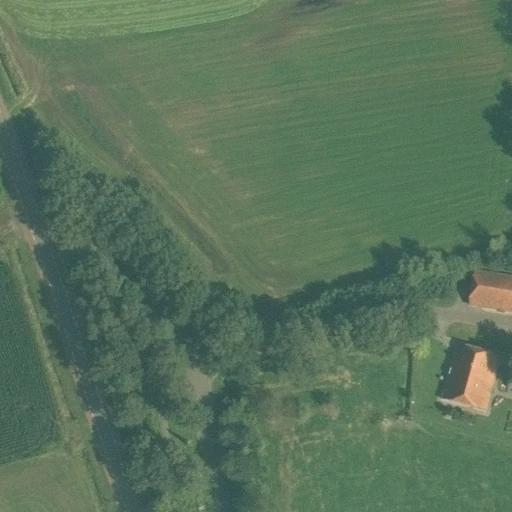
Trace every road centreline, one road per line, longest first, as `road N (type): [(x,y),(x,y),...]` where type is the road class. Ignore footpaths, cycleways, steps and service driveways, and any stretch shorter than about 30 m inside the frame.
road 1 (unclassified): [(229,511),(180,308),(102,254),(75,248),(45,256)]
road 2 (secondary): [(135,511),(45,256)]
road 3 (secondary): [(45,256),(0,117)]
